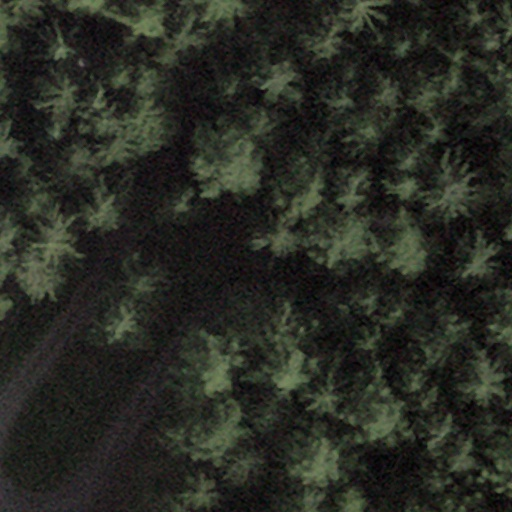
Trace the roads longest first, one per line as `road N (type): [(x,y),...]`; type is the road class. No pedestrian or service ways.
road 1 (track): [(511,230),(341,256),(209,311),(178,341),(106,460),(60,511)]
road 2 (track): [(0,412),(268,0)]
